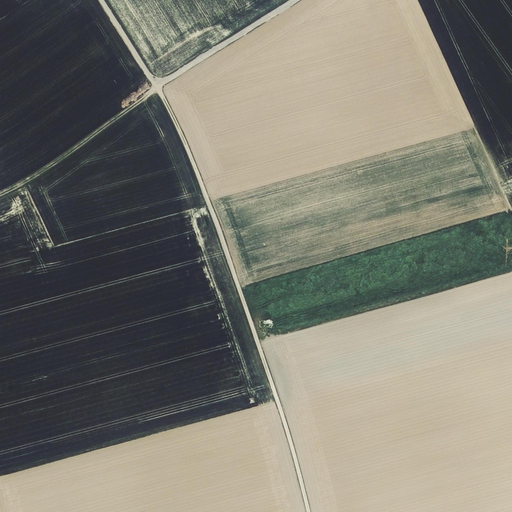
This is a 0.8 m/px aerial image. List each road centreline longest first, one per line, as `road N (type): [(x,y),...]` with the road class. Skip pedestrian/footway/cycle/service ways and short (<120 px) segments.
road 1 (track): [(101,0),(189,153),(308,511)]
road 2 (track): [(156,87),(0,193)]
road 3 (track): [(156,87),(296,0)]
